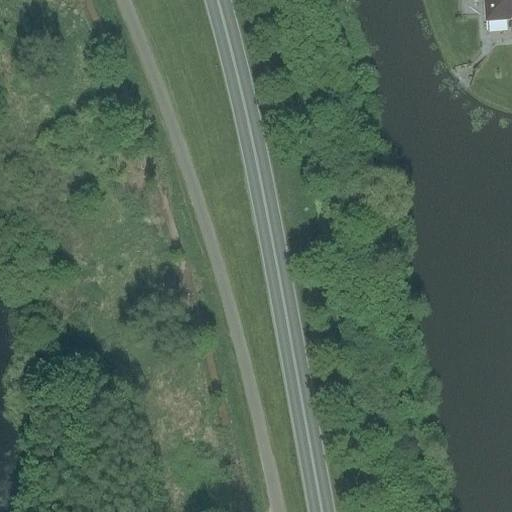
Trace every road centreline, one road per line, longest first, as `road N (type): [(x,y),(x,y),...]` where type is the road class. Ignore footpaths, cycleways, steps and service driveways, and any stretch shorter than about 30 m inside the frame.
road 1 (unclassified): [(276,511),(215,260),(122,0)]
road 2 (trunk): [(321,511),(217,0)]
